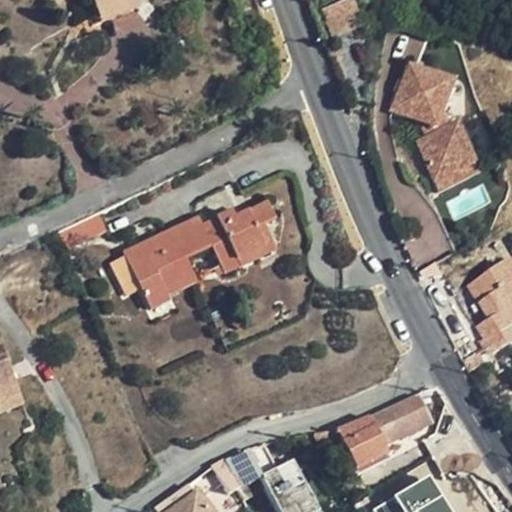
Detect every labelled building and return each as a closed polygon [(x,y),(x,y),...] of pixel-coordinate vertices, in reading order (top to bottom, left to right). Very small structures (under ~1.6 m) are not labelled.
[(122,0),(97,0),(101,9),(122,0)] [(145,5),(143,0),(122,0),(101,9),(105,21),(145,5)] [(324,12),(333,38),(365,28),(356,2),(324,12)] [(421,135),(439,175),(477,158),(459,118),(451,122),(444,108),(456,81),(415,62),(395,104),(424,117),(432,131),(421,135)] [(477,158),(439,175),(443,184),(481,165),(477,158)] [(241,266),(258,258),(254,250),(289,234),(281,216),(291,212),(282,194),(261,203),(263,208),(252,213),(249,206),(218,220),(215,213),(141,248),(165,300),(186,290),(214,277),(204,253),(229,242),(241,266)] [(254,250),(258,258),(292,242),(289,234),(254,250)] [(511,277),(505,264),(467,285),(485,320),(493,335),(499,332),(507,345),(511,341),(511,277)] [(189,297),(186,290),(165,300),(169,307),(189,297)] [(493,335),(485,320),(475,327),(489,354),(507,345),(499,332),(493,335)] [(1,344),(0,344),(0,391),(17,385),(1,344)] [(0,414),(24,405),(17,385),(0,391),(0,414)] [(426,423),(412,395),(334,431),(311,434),(323,455),(342,447),(354,469),(384,453),(382,450),(379,445),(387,441),(426,423)] [(390,447),(387,441),(379,445),(382,450),(390,447)] [(221,461),(235,486),(256,475),(242,450),(221,461)] [(287,459),(256,475),(275,511),(306,511),(313,508),(287,459)] [(221,461),(208,469),(221,493),(235,486),(221,461)] [(471,470),(484,489),(493,483),(481,464),(471,470)] [(453,508),(484,489),(471,470),(441,489),(453,508)] [(205,511),(190,487),(155,510),(156,511),(205,511)]
